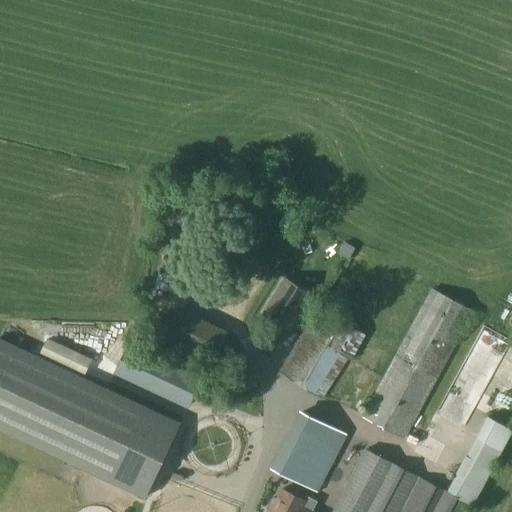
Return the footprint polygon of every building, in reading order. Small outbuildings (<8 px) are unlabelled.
[(243,272),(282,199),(296,173),(277,164),(265,189),(263,188),(225,262),(243,272)] [(228,223),(224,212),(221,211),(226,198),(216,194),(210,206),(210,205),(199,208),(185,241),(189,251),(200,256),(212,253),(228,223)] [(309,294),(283,279),(262,314),(288,329),(309,294)] [(417,291),(356,425),(400,446),(461,311),(417,291)] [(176,306),(159,344),(210,370),(228,331),(176,306)] [(453,337),(464,343),(476,319),(465,314),(453,337)] [(462,431),(494,331),(468,323),(436,422),(462,431)] [(326,329),(292,390),(316,403),(350,343),(326,329)] [(0,430),(145,498),(180,423),(0,339),(0,430)] [(113,373),(188,408),(201,381),(127,345),(113,373)] [(362,348),(335,401),(349,408),(376,356),(362,348)] [(269,469),(317,493),(346,434),(299,410),(269,469)] [(469,511),(473,506),(364,449),(330,511),(469,511)] [(303,495),(301,499),(281,489),(276,499),(273,498),(271,499),(266,508),(267,510),(270,511),(269,511),(314,511),(311,511),(316,502),(303,495)]
